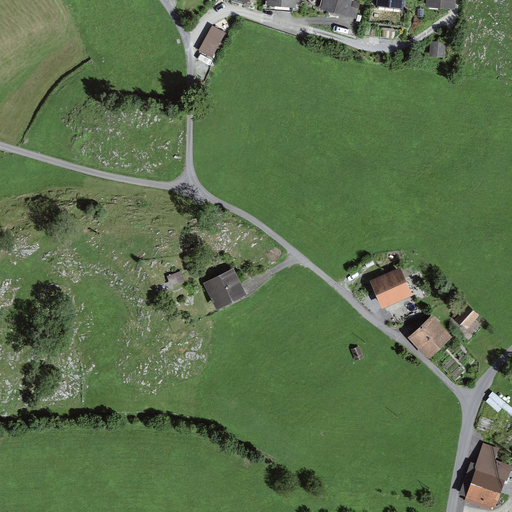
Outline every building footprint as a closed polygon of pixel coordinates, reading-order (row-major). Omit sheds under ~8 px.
[(322,0),(321,4),(347,12),(348,9),(359,12),(362,0),(322,0)] [(212,57),(225,34),(213,27),(200,50),(212,57)] [(449,39),(432,37),(430,53),(447,55),(449,39)] [(369,279),(380,305),(411,291),(400,266),(369,279)] [(247,295),(233,268),(203,283),(216,310),(247,295)] [(479,316),(468,306),(455,320),(466,330),(479,316)] [(432,315),(408,338),(428,359),(452,337),(432,315)] [(362,344),(353,347),(357,357),(365,354),(362,344)] [(484,438),(465,494),(499,505),(511,465),(511,460),(499,456),(503,445),(484,438)]
